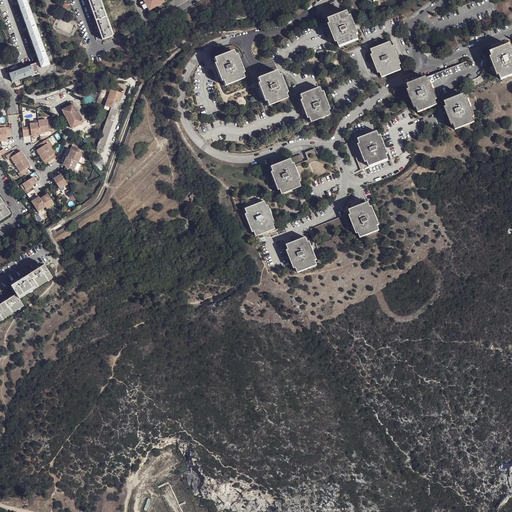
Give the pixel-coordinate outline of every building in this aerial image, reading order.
[(25,0),(17,0),(41,67),(49,65),(25,0)] [(112,36),(99,0),(87,0),(102,40),(112,36)] [(147,8),(148,11),(166,1),(165,0),(142,0),(143,1),(147,8)] [(347,11),(328,19),(331,27),(328,29),(332,39),(336,37),(340,46),(358,38),(347,11)] [(389,41),(371,48),(382,75),(400,68),(397,59),(399,58),(395,48),(393,49),(389,41)] [(488,50),(499,77),(511,72),(511,53),(508,43),(488,50)] [(232,50),(214,58),(216,62),(213,63),(222,81),(223,81),(225,85),(244,77),(238,64),(236,59),(232,50)] [(426,75),(406,83),(408,88),(410,92),(412,92),(416,101),(414,102),(416,105),(418,110),(437,102),(435,97),(428,80),(430,79),(431,82),(468,67),(465,60),(426,76),(426,75)] [(38,73),(35,64),(10,74),(13,82),(38,73)] [(276,70),(257,77),(261,86),(265,95),(268,105),(288,97),(276,70)] [(428,80),(435,97),(437,96),(436,92),(438,91),(434,83),(432,84),(431,82),(430,79),(428,80)] [(319,85),(300,93),(303,102),(300,104),(305,113),(308,112),(312,121),(331,113),(319,85)] [(110,106),(95,145),(101,147),(123,91),(110,87),(104,103),(110,106)] [(457,87),(439,94),(441,100),(444,99),(447,106),(448,108),(449,107),(454,117),(452,118),(453,121),(455,126),(474,117),(473,113),(466,98),(463,91),(460,92),(457,87)] [(410,92),(408,88),(407,88),(414,106),(416,105),(414,102),(416,101),(412,92),(410,92)] [(466,98),(473,113),(475,112),(473,109),(476,108),(472,98),(469,99),(468,97),(466,98)] [(73,104),(62,110),(72,128),(83,122),(73,104)] [(444,107),(450,122),(453,121),(452,118),(454,117),(449,107),(448,108),(447,106),(444,107)] [(38,121),(39,123),(40,133),(49,132),(48,123),(48,120),(38,121)] [(40,133),(39,123),(30,123),(30,128),(26,128),(27,137),(40,135),(40,133)] [(5,128),(0,128),(0,137),(0,142),(7,141),(7,136),(9,134),(9,128),(5,128)] [(377,129),(351,140),(362,167),(388,157),(377,129)] [(47,144),(46,141),(40,144),(39,145),(40,148),(38,149),(37,150),(40,156),(51,149),(47,144)] [(70,148),(66,159),(75,163),(76,163),(79,157),(75,155),(77,151),(70,148)] [(303,161),(300,154),(289,158),(301,186),(335,171),(329,158),(325,159),(321,149),(316,150),(315,148),(305,152),(308,159),(303,161)] [(51,149),(40,156),(45,164),(56,157),(54,154),(51,149)] [(20,151),(15,154),(13,150),(5,155),(8,159),(10,157),(14,164),(25,157),(20,150),(20,151)] [(25,157),(14,164),(19,172),(18,172),(20,176),(28,171),(26,167),(30,165),(25,157)] [(75,163),(66,159),(64,158),(62,164),(64,165),(63,169),(71,172),(75,163)] [(289,158),(270,166),(281,194),(301,186),(289,158)] [(99,162),(95,165),(100,170),(103,168),(99,162)] [(68,184),(61,174),(53,179),(60,189),(68,184)] [(39,185),(36,181),(33,176),(23,182),(26,188),(25,189),(27,192),(33,188),(39,185)] [(51,197),(54,195),(49,187),(46,189),(48,191),(50,194),(41,200),(45,206),(47,209),(56,204),(51,197)] [(41,200),(39,197),(36,193),(36,192),(33,188),(27,192),(26,193),(37,211),(45,206),(41,200)] [(49,194),(48,191),(39,197),(41,200),(49,194)] [(0,197),(0,196),(0,220),(11,213),(5,205),(0,197)] [(265,201),(245,210),(257,237),(276,230),(265,201)] [(370,201),(350,209),(352,214),(351,214),(358,233),(360,232),(362,236),(381,229),(370,201)] [(344,215),(313,229),(316,236),(348,223),(344,215)] [(309,238),(290,245),(292,250),(290,251),(294,260),(296,259),(297,263),(296,263),(301,273),(320,264),(316,256),(316,257),(314,252),(316,251),(314,246),(312,247),(309,238)] [(19,299),(36,288),(52,278),(44,265),(35,270),(27,275),(19,280),(10,286),(16,294),(19,299)] [(0,320),(7,316),(23,306),(19,299),(16,294),(10,298),(9,297),(7,299),(6,300),(0,304),(0,320)]
